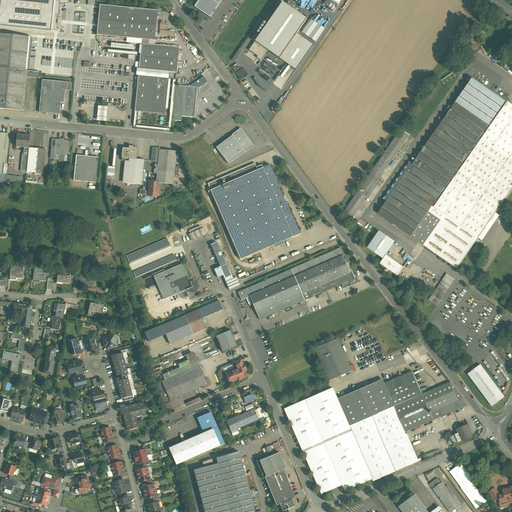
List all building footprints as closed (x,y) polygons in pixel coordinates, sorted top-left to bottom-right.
[(0,0),(0,25),(51,31),(51,30),(53,0),(0,0)] [(59,0),(57,0),(53,0),(51,30),(56,30),(59,0)] [(198,0),(194,7),(210,18),(223,0),(198,0)] [(281,3),(253,42),(267,52),(277,59),(294,34),(304,19),(281,3)] [(158,11),(100,5),(97,35),(142,40),(140,54),(139,69),(136,69),(136,75),(138,75),(135,106),(165,109),(168,78),(169,72),(176,73),(179,48),(154,45),(158,11)] [(31,37),(0,33),(0,108),(23,111),(27,77),(27,71),(31,37)] [(294,34),(277,59),(294,71),(312,46),(294,34)] [(267,52),(253,42),(247,52),(260,61),(267,52)] [(132,51),(133,45),(110,43),(110,48),(107,48),(107,52),(117,53),(116,58),(133,59),(134,54),(136,55),(136,52),(132,51)] [(203,77),(188,87),(197,88),(199,88),(207,82),(203,77)] [(387,201),(378,214),(411,237),(428,212),(506,101),(473,78),(406,174),(387,201)] [(67,83),(42,80),(39,112),(59,114),(60,103),(62,90),(65,91),(67,91),(67,83)] [(188,87),(174,85),(171,120),(181,121),(181,116),(194,118),(197,88),(188,87)] [(506,101),(428,212),(441,220),(474,244),(478,238),(496,213),(511,189),(511,105),(506,101)] [(108,107),(98,106),(97,111),(97,121),(106,122),(107,112),(108,107)] [(165,109),(135,106),(135,112),(165,115),(165,109)] [(401,129),(343,212),(352,218),(410,135),(401,129)] [(240,130),(216,148),(228,164),(253,146),(240,130)] [(30,136),(17,135),(16,147),(24,148),(28,148),(29,148),(30,136)] [(65,141),(64,140),(61,139),(60,140),(56,140),(55,147),(55,155),(56,155),(59,155),(65,156),(67,156),(68,141),(65,141)] [(137,148),(129,147),(129,149),(122,148),(121,158),(129,159),(126,184),(141,185),(144,160),(136,159),(137,148)] [(46,150),(29,148),(28,148),(28,154),(27,163),(26,172),(44,174),(46,150)] [(154,148),(153,148),(153,149),(152,149),(151,161),(151,162),(152,162),(158,162),(159,150),(160,148),(154,148)] [(159,150),(158,162),(157,165),(157,170),(175,172),(175,166),(177,151),(159,150)] [(98,158),(76,156),(74,181),(96,183),(98,158)] [(255,163),(208,184),(210,190),(258,170),(255,163)] [(284,197),(270,165),(262,168),(292,237),(300,234),(286,201),(285,202),(283,197),(284,197)] [(258,170),(210,190),(240,260),(292,237),(262,168),(258,170)] [(175,172),(157,170),(157,174),(156,174),(156,182),(156,183),(160,184),(174,185),(174,176),(174,175),(175,172)] [(403,171),(383,199),(387,201),(406,174),(403,171)] [(156,182),(154,182),(149,182),(148,196),(153,196),(153,194),(157,194),(158,190),(159,191),(160,184),(156,183),(156,182)] [(428,212),(411,237),(423,245),(441,220),(428,212)] [(496,213),(478,238),(482,240),(499,215),(496,213)] [(474,244),(441,220),(423,245),(457,269),(474,244)] [(190,234),(188,234),(191,241),(206,234),(203,228),(201,229),(190,234)] [(395,242),(379,231),(367,248),(383,259),(395,242)] [(226,254),(222,255),(216,242),(213,244),(211,245),(220,267),(214,269),(218,278),(223,276),(225,281),(236,277),(226,254)] [(350,272),(338,277),(331,260),(343,256),(344,255),(341,248),(340,248),(291,269),(305,300),(341,284),(349,281),(353,279),(354,278),(351,272),(350,271),(349,271),(350,272)] [(403,267),(386,255),(380,264),(397,276),(403,267)] [(343,256),(331,260),(338,277),(350,272),(349,271),(343,256)] [(156,275),(153,277),(163,300),(185,290),(185,291),(188,290),(189,292),(191,292),(193,292),(195,291),(196,290),(197,288),(197,286),(196,284),(194,283),(192,282),(190,282),(182,264),(165,271),(164,269),(155,273),(156,275)] [(291,269),(238,292),(241,300),(249,297),(260,320),(305,300),(291,269)] [(14,270),(11,270),(10,278),(10,280),(16,281),(17,280),(17,278),(23,279),(24,271),(14,270)] [(46,274),(34,272),(33,279),(45,281),(46,274)] [(447,274),(429,299),(437,305),(455,280),(447,274)] [(70,276),(58,275),(57,282),(69,284),(70,276)] [(147,278),(150,286),(155,284),(154,280),(155,280),(153,276),(147,278)] [(93,279),(81,277),(81,282),(81,284),(92,286),(93,279)] [(236,277),(225,281),(229,290),(239,285),(238,282),(236,277)] [(102,280),(94,279),(93,286),(92,286),(92,287),(101,288),(102,280)] [(219,301),(198,309),(202,319),(223,310),(219,301)] [(10,303),(0,302),(0,308),(4,309),(3,315),(9,315),(9,309),(10,304),(10,303)] [(28,305),(14,304),(14,305),(13,310),(16,310),(16,311),(25,312),(23,323),(29,324),(30,324),(32,305),(28,305)] [(91,304),(89,315),(95,317),(98,306),(91,304)] [(65,306),(58,305),(56,317),(61,318),(63,318),(65,306)] [(95,317),(101,319),(104,306),(98,305),(95,317)] [(13,310),(9,309),(9,315),(8,323),(14,323),(16,311),(16,310),(13,310)] [(198,309),(161,325),(165,335),(169,344),(207,328),(202,319),(198,309)] [(56,317),(54,317),(52,328),(52,329),(59,330),(61,318),(56,317)] [(148,342),(165,335),(161,325),(144,333),(145,335),(147,340),(148,342)] [(28,328),(21,327),(20,334),(27,336),(28,328)] [(230,330),(216,336),(222,353),(237,346),(230,330)] [(20,334),(14,333),(13,339),(20,340),(18,351),(24,352),(27,336),(20,334)] [(114,335),(104,338),(105,341),(104,342),(105,346),(106,346),(107,349),(117,347),(114,335)] [(78,339),(69,342),(73,355),(73,356),(81,354),(81,350),(78,341),(78,339)] [(93,339),(85,341),(85,343),(87,349),(87,352),(96,350),(93,339)] [(337,339),(314,349),(328,381),(351,371),(337,339)] [(55,350),(48,348),(45,361),(47,361),(53,362),(54,357),(55,350)] [(21,355),(3,352),(2,358),(13,360),(12,368),(11,372),(18,373),(20,359),(21,359),(21,355)] [(162,375),(164,381),(199,366),(193,352),(185,356),(187,360),(178,364),(180,367),(162,375)] [(112,356),(111,356),(113,362),(124,359),(122,353),(112,356)] [(124,359),(113,362),(114,367),(125,364),(124,359)] [(53,362),(47,361),(44,373),(52,374),(54,362),(53,362)] [(79,363),(71,365),(68,366),(71,374),(76,372),(82,371),(80,363),(79,363)] [(125,364),(114,367),(115,372),(126,369),(125,364)] [(504,397),(480,364),(467,374),(491,406),(504,397)] [(243,365),(237,368),(238,368),(238,369),(231,372),(232,373),(228,375),(230,380),(233,379),(235,381),(237,381),(241,379),(241,378),(244,377),(246,377),(248,374),(246,373),(245,371),(246,370),(244,365),(243,365)] [(164,381),(161,382),(165,391),(169,400),(170,400),(179,396),(195,389),(193,384),(204,380),(204,379),(199,366),(164,381)] [(126,369),(115,372),(117,377),(117,378),(127,375),(128,375),(126,369)] [(412,372),(384,383),(395,407),(422,395),(412,372)] [(161,382),(164,381),(162,375),(161,374),(155,377),(154,377),(157,384),(161,382)] [(127,375),(117,378),(117,377),(116,378),(117,383),(128,380),(127,375)] [(74,379),(73,380),(75,388),(87,385),(85,377),(83,377),(74,379)] [(204,380),(193,384),(195,389),(202,387),(203,389),(210,386),(207,378),(204,379),(204,380)] [(128,380),(117,383),(118,388),(130,385),(128,380)] [(383,380),(338,400),(349,426),(372,416),(395,407),(384,383),(384,384),(383,380)] [(165,391),(161,382),(157,384),(160,393),(161,393),(165,391)] [(422,395),(395,407),(406,432),(467,405),(450,382),(422,395)] [(130,385),(118,388),(120,394),(131,391),(130,385)] [(332,388),(305,400),(342,485),(345,491),(372,479),(349,426),(338,400),(332,388)] [(100,392),(92,394),(94,401),(105,398),(103,391),(100,392)] [(131,391),(120,394),(121,399),(124,398),(132,396),(131,391)] [(169,400),(165,391),(161,393),(160,393),(159,394),(164,405),(170,402),(170,400),(169,400)] [(252,394),(243,397),(245,403),(255,400),(252,394)] [(183,405),(179,396),(170,400),(170,402),(173,409),(183,405)] [(105,398),(94,401),(96,408),(104,406),(106,406),(105,398)] [(11,401),(4,399),(2,406),(0,411),(2,411),(7,413),(9,408),(10,403),(11,401)] [(305,400),(284,409),(321,494),(342,485),(305,400)] [(126,407),(120,408),(122,415),(123,415),(127,431),(139,428),(136,417),(142,416),(146,415),(143,403),(126,407)] [(77,406),(70,408),(73,420),(81,418),(79,409),(78,406),(77,406)] [(14,407),(13,411),(11,418),(14,419),(16,420),(20,409),(14,407)] [(395,407),(372,416),(395,472),(419,461),(406,432),(395,407)] [(20,409),(16,420),(19,421),(19,420),(22,421),(24,415),(25,411),(20,409)] [(254,409),(236,417),(240,427),(258,419),(254,409)] [(32,411),(30,417),(29,421),(36,423),(40,411),(35,410),(35,412),(32,411)] [(60,410),(56,411),(52,419),(53,419),(51,423),(54,425),(63,422),(63,420),(60,411),(60,410)] [(44,413),(40,411),(36,423),(43,425),(44,421),(46,415),(43,414),(44,413)] [(211,412),(197,418),(203,433),(169,448),(176,465),(224,444),(211,412)] [(395,472),(372,416),(349,426),(372,479),(373,482),(395,472)] [(235,417),(226,421),(231,432),(240,428),(240,427),(236,417),(235,417)] [(466,426),(457,430),(458,433),(449,437),(453,445),(461,441),(471,437),(466,426)] [(103,430),(100,430),(100,431),(102,437),(112,434),(111,432),(110,428),(103,430)] [(78,433),(68,436),(71,444),(80,442),(78,435),(78,433)] [(112,434),(102,437),(103,443),(113,441),(112,436),(112,434)] [(25,439),(16,437),(14,445),(23,448),(25,442),(25,439)] [(40,442),(32,439),(30,443),(29,448),(37,451),(40,442)] [(57,439),(49,441),(51,450),(60,448),(57,439)] [(110,447),(106,448),(106,449),(108,454),(118,451),(117,446),(110,447)] [(143,450),(133,453),(135,459),(146,456),(145,450),(143,450)] [(118,451),(108,454),(109,459),(113,458),(120,456),(118,451)] [(254,511),(239,452),(216,458),(218,464),(193,470),(204,511),(254,511)] [(82,453),(73,455),(76,464),(84,462),(82,453)] [(279,453),(259,461),(266,477),(283,470),(286,469),(279,453)] [(146,456),(135,459),(136,464),(143,463),(148,461),(146,456)] [(59,459),(55,460),(58,469),(66,467),(64,458),(59,459)] [(115,464),(110,465),(112,471),(123,468),(122,466),(122,467),(121,462),(115,464)] [(461,464),(450,472),(456,480),(460,477),(466,485),(471,481),(483,498),(486,497),(461,464)] [(15,467),(7,465),(4,474),(12,476),(15,467)] [(123,468),(112,471),(113,476),(113,477),(116,476),(124,474),(123,470),(123,469),(123,468)] [(143,469),(136,471),(137,474),(137,477),(148,474),(147,468),(143,469)] [(283,470),(266,477),(265,477),(276,506),(292,499),(295,498),(283,470)] [(148,474),(137,477),(138,479),(139,479),(139,482),(146,481),(150,479),(148,474)] [(61,479),(53,476),(52,480),(44,478),(42,484),(57,489),(61,479)] [(83,476),(80,476),(81,478),(76,479),(77,483),(78,483),(79,486),(88,483),(87,476),(83,477),(83,476)] [(466,485),(460,477),(456,480),(462,488),(466,485)] [(17,481),(9,478),(8,481),(14,483),(13,486),(16,487),(17,481)] [(452,511),(460,506),(442,482),(441,483),(438,478),(429,485),(433,490),(449,511),(452,511)] [(8,481),(2,479),(0,486),(0,487),(6,489),(11,491),(13,486),(14,483),(8,481)] [(117,482),(113,483),(114,489),(125,486),(125,484),(124,484),(123,480),(117,482)] [(462,488),(461,488),(477,508),(486,502),(483,498),(471,481),(466,485),(462,488)] [(88,483),(79,486),(80,489),(78,489),(80,493),(85,492),(85,493),(87,493),(87,491),(90,490),(88,483)] [(149,486),(143,488),(144,491),(143,491),(144,493),(155,491),(153,485),(149,486)] [(125,486),(114,489),(116,494),(116,495),(120,493),(126,492),(125,488),(126,487),(125,486)] [(500,496),(499,496),(500,499),(501,505),(507,504),(507,502),(511,500),(511,486),(510,487),(511,489),(507,490),(507,489),(503,490),(504,495),(500,496)] [(495,489),(489,493),(495,500),(500,499),(499,496),(500,496),(495,489)] [(50,494),(40,490),(38,497),(48,500),(50,494)] [(155,491),(144,493),(145,496),(146,499),(153,497),(156,496),(155,491)] [(428,511),(415,495),(399,507),(402,511),(428,511)] [(48,500),(38,497),(36,503),(41,505),(46,506),(48,500)] [(122,499),(117,500),(118,501),(119,506),(130,503),(129,502),(128,498),(122,499)] [(292,499),(285,502),(288,509),(290,508),(295,506),(292,499)] [(154,503),(147,505),(148,508),(148,511),(159,508),(158,503),(158,502),(154,503)] [(288,509),(285,502),(279,504),(282,511),(288,509)] [(130,503),(119,506),(120,511),(123,511),(131,509),(130,505),(130,503)]
